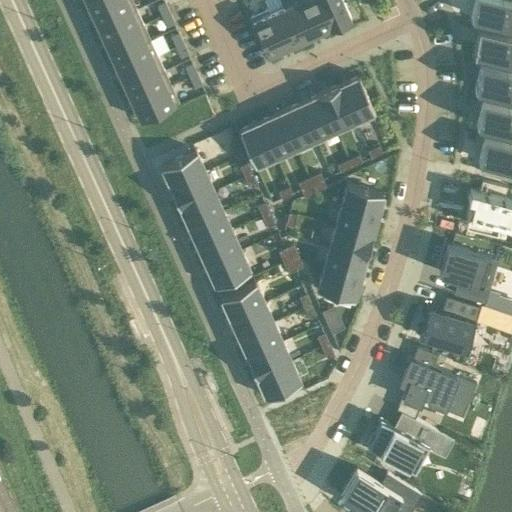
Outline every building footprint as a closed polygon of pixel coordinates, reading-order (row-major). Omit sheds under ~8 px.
[(85,0),(90,9),(110,0),(85,0)] [(132,0),(110,0),(90,9),(97,25),(136,7),(132,0)] [(162,0),(157,3),(162,14),(169,10),(164,0),(162,0)] [(299,0),(280,0),(282,5),(283,4),(299,39),(314,32),(299,0)] [(299,0),(314,32),(329,26),(329,25),(318,0),(299,0)] [(342,0),(318,0),(329,25),(329,26),(350,16),(342,0)] [(511,0),(472,0),(469,14),(475,15),(472,26),(477,27),(483,28),(483,27),(511,34),(511,0)] [(269,11),(268,11),(283,46),(299,39),(283,4),(282,5),(269,11)] [(267,6),(250,14),(267,53),(283,46),(268,11),(269,11),(267,6)] [(136,7),(97,25),(104,40),(143,22),(136,7)] [(169,10),(162,14),(167,25),(173,22),(174,21),(169,10)] [(143,22),(104,40),(111,55),(150,37),(143,22)] [(477,27),(471,50),(477,51),(474,62),(479,63),(485,65),(485,64),(507,69),(507,68),(511,69),(511,34),(483,27),(483,28),(477,27)] [(177,30),(170,33),(175,44),(183,41),(178,30),(177,30)] [(150,37),(111,55),(118,70),(157,53),(150,37)] [(183,41),(175,44),(180,55),(187,52),(188,52),(183,41)] [(157,53),(118,70),(125,86),(164,68),(157,53)] [(191,61),(184,64),(189,75),(197,72),(192,61),(191,61)] [(479,63),(473,85),(479,87),(476,98),(481,99),(487,100),(511,106),(511,69),(507,68),(507,69),(485,64),(485,65),(479,63)] [(164,68),(125,86),(132,101),(171,83),(164,68)] [(197,72),(189,75),(194,86),(201,83),(197,72)] [(353,118),(374,109),(358,74),(338,83),(353,118)] [(171,83),(132,101),(139,117),(178,100),(171,83)] [(337,83),(317,92),(318,92),(334,127),(353,118),(338,83),(337,83)] [(334,127),(318,92),(298,101),(314,136),(334,127)] [(481,99),(475,122),(481,123),(478,134),(483,135),(489,136),(510,141),(511,140),(511,106),(487,100),(481,99)] [(298,101),(278,110),(294,145),(314,136),(298,101)] [(278,110),(259,119),(275,154),(294,145),(278,110)] [(275,154),(259,119),(238,128),(254,163),(275,154)] [(483,135),(477,157),(483,159),(480,170),(511,178),(511,140),(510,141),(489,136),(483,135)] [(242,152),(237,141),(230,144),(235,155),(242,152)] [(382,151),(378,143),(367,148),(370,156),(382,151)] [(170,184),(205,169),(195,148),(160,164),(170,184)] [(347,157),(351,165),(362,160),(358,152),(347,157)] [(336,162),(340,170),(351,165),(347,157),(336,162)] [(251,171),(246,160),(239,164),(244,175),(251,171)] [(205,169),(170,184),(169,185),(178,204),(179,204),(214,188),(205,169)] [(319,170),(308,175),(311,182),(322,177),(319,170)] [(251,171),(244,175),(249,186),(256,182),(251,171)] [(308,175),(297,180),(300,187),(311,182),(308,175)] [(322,177),(311,182),(315,190),(326,185),(322,177)] [(511,221),(511,196),(505,195),(508,183),(481,177),(478,188),(469,186),(467,196),(473,198),(472,203),(469,202),(464,220),(484,226),(483,231),(505,236),(508,223),(511,224),(511,221)] [(383,191),(346,180),(340,202),(377,213),(383,191)] [(311,182),(300,187),(304,195),(315,190),(311,182)] [(288,184),(277,189),(280,196),(291,191),(288,184)] [(188,224),(223,208),(214,188),(179,204),(188,224)] [(256,203),(261,214),(269,211),(264,200),(256,203)] [(377,213),(340,202),(334,223),(371,233),(377,213)] [(223,208),(188,224),(197,243),(231,228),(223,208)] [(288,210),(285,222),(293,224),(296,212),(288,210)] [(274,222),(269,211),(261,214),(266,225),(274,222)] [(365,254),(366,254),(372,234),(371,233),(334,223),(328,244),(365,254)] [(205,263),(240,247),(231,228),(197,243),(205,263)] [(447,241),(438,268),(458,274),(460,275),(456,290),(453,290),(453,291),(484,300),(483,301),(511,310),(511,295),(498,291),(498,293),(487,290),(488,286),(497,257),(447,241)] [(292,242),(285,245),(290,256),(297,253),(292,242)] [(359,275),(365,254),(328,244),(323,265),(359,275)] [(285,245),(277,249),(282,260),(290,256),(285,245)] [(215,284),(250,268),(240,247),(205,263),(215,284)] [(297,253),(290,256),(295,267),(302,264),(297,253)] [(290,256),(282,260),(287,271),(295,267),(290,256)] [(323,265),(316,286),(353,297),(359,275),(323,265)] [(255,279),(220,295),(229,315),(265,299),(255,279)] [(298,294),(303,305),(310,302),(305,291),(298,294)] [(425,308),(418,333),(465,347),(473,320),(474,321),(475,318),(510,329),(511,321),(511,311),(480,302),(480,303),(445,292),(441,307),(427,303),(425,308)] [(265,299),(229,315),(238,335),(273,319),(265,299)] [(303,305),(308,316),(315,313),(310,302),(303,305)] [(332,305),(321,310),(331,332),(342,327),(332,305)] [(273,319),(238,335),(247,354),(246,354),(246,355),(282,339),(273,319)] [(323,330),(316,334),(321,345),(328,341),(323,330)] [(282,339),(246,355),(255,374),(291,358),(282,339)] [(328,341),(321,345),(326,356),(333,352),(328,341)] [(405,383),(400,395),(406,397),(419,402),(421,398),(441,406),(446,393),(466,400),(473,381),(475,382),(475,380),(432,363),(437,352),(417,344),(414,350),(412,355),(408,353),(402,369),(410,372),(405,383)] [(291,358),(255,374),(256,375),(265,395),(300,379),(291,358)] [(413,467),(425,445),(435,427),(413,415),(406,429),(393,423),(379,416),(365,442),(413,467)] [(356,465),(339,491),(367,509),(365,511),(407,511),(421,491),(386,470),(380,480),(356,465)]
